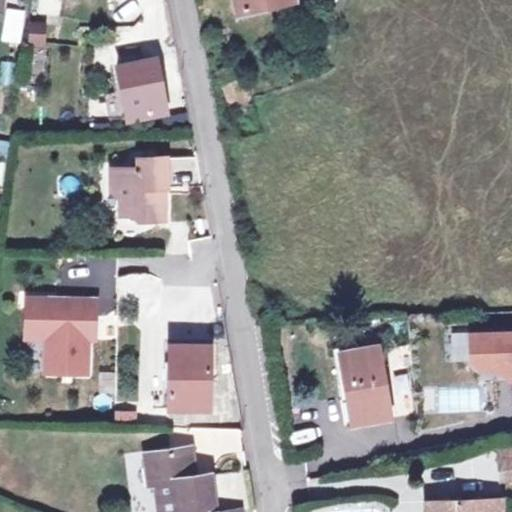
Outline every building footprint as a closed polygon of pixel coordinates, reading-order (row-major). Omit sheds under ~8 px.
[(293,0),(292,0),(232,0),(234,11),(293,0)] [(45,22),(28,20),(26,39),(43,41),(45,22)] [(155,52),(114,59),(121,110),(162,103),(155,52)] [(238,100),(226,54),(210,58),(224,105),(238,100)] [(83,98),(84,119),(105,118),(104,97),(83,98)] [(163,181),(164,152),(136,151),(135,163),(109,161),(109,183),(119,191),(119,208),(138,208),(138,213),(163,213),(163,194),(158,194),(158,180),(163,181)] [(191,152),(164,152),(163,181),(196,181),(191,152)] [(92,292),(23,290),(21,329),(42,330),(41,350),(53,350),(53,365),(83,366),(84,332),(78,331),(78,326),(84,326),(91,326),(92,292)] [(511,328),(467,330),(469,358),(476,365),(506,365),(506,376),(511,375),(511,328)] [(201,367),(206,367),(206,339),(166,338),(165,401),(201,402),(201,367)] [(389,414),(377,342),(337,349),(349,421),(389,414)] [(53,350),(41,350),(41,365),(53,365),(53,350)] [(131,410),(111,410),(111,423),(131,422),(131,410)] [(135,444),(145,499),(158,497),(161,511),(224,511),(220,487),(205,490),(199,455),(184,458),(180,435),(135,444)] [(507,475),(511,474),(511,454),(507,455),(497,456),(500,476),(507,475)] [(500,511),(499,495),(431,498),(431,511),(500,511)] [(161,511),(158,497),(145,499),(147,511),(161,511)]
